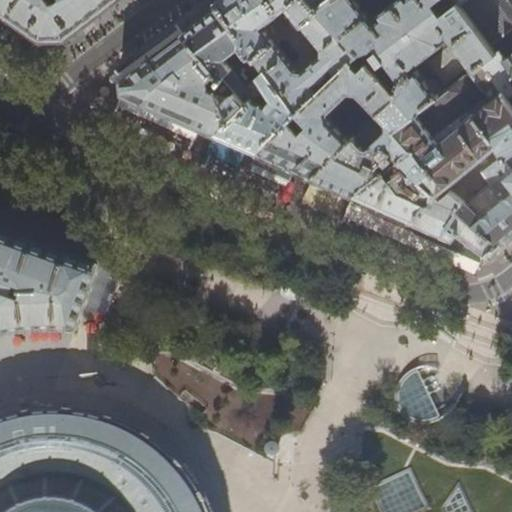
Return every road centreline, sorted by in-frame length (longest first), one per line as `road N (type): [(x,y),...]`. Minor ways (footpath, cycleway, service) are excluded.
road 1 (residential): [(23,119),(234,215),(440,290),(473,296),(511,277)]
road 2 (residential): [(23,119),(171,0)]
